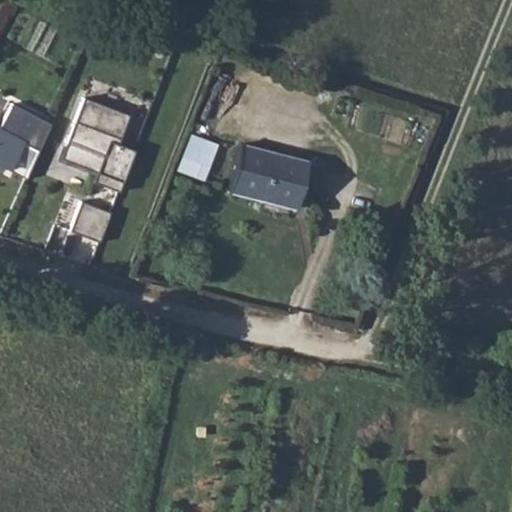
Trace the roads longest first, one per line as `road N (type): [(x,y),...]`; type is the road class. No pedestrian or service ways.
road 1 (track): [(511,380),(370,355),(511,2)]
road 2 (residential): [(370,355),(0,259)]
